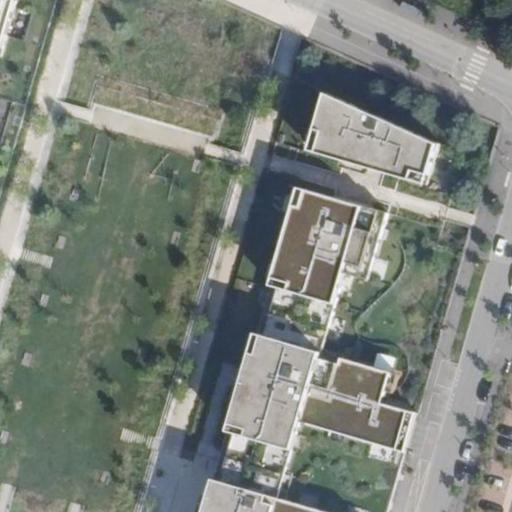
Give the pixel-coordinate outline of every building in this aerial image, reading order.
[(0,0),(0,54),(1,55),(16,0),(0,0)] [(332,92),(321,128),(328,130),(321,151),(372,165),(416,179),(419,170),(434,175),(443,145),(332,92)] [(321,128),(314,149),(321,151),(328,130),(321,128)] [(419,170),(416,179),(431,184),(434,175),(419,170)] [(221,471),(208,511),(391,511),(413,437),(420,413),(387,404),(394,380),(375,375),(377,368),(346,359),(345,365),(324,359),(326,353),(348,274),(372,281),(392,214),(354,203),(304,189),(248,376),(224,461),(221,471)] [(346,359),(326,353),(324,359),(345,365),(346,359)] [(396,373),(377,368),(375,375),(394,380),(396,373)]
